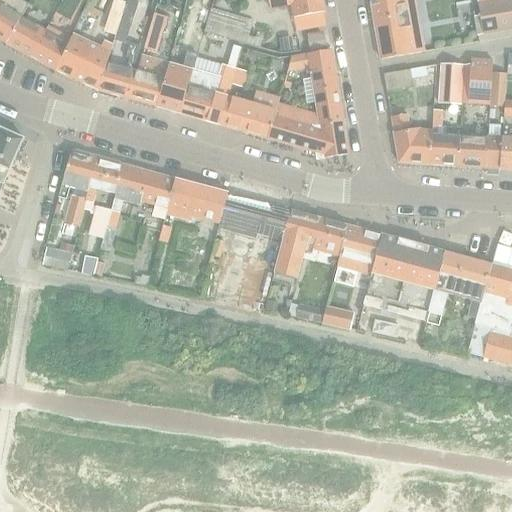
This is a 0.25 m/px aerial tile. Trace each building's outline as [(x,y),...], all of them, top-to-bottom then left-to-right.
[(0,0),(0,39),(7,44),(22,18),(29,6),(19,0),(0,0)] [(128,0),(117,42),(129,45),(141,4),(128,0)] [(268,0),(270,9),(291,5),(296,31),(325,26),(323,12),(324,12),(321,0),(268,0)] [(415,0),(370,0),(382,61),(425,53),(415,0)] [(483,36),(511,30),(511,0),(501,0),(477,4),(483,36)] [(106,33),(115,36),(124,6),(115,3),(106,33)] [(154,15),(144,50),(157,54),(167,19),(154,15)] [(22,18),(7,44),(57,70),(70,40),(48,27),(46,31),(22,18)] [(70,40),(57,70),(95,91),(98,92),(107,64),(112,49),(113,47),(112,47),(104,43),(103,46),(101,49),(72,35),(70,40)] [(312,51),(325,50),(323,35),(310,36),(312,51)] [(310,73),(312,73),(334,69),(331,50),(308,54),(309,55),(292,57),(287,74),(306,71),(306,72),(310,72),(310,73)] [(182,68),(168,64),(164,79),(156,109),(179,115),(187,86),(196,56),(186,53),(182,68)] [(127,100),(156,109),(164,79),(168,64),(141,56),(136,72),(127,100)] [(98,92),(127,100),(136,72),(132,70),(135,59),(129,58),(126,69),(108,64),(98,92)] [(462,105),(488,106),(491,62),(469,60),(469,65),(469,66),(465,67),(462,105)] [(179,115),(219,126),(227,97),(231,86),(230,85),(235,69),(215,63),(206,92),(187,86),(179,115)] [(440,66),(438,103),(461,105),(463,68),(440,66)] [(235,69),(230,85),(231,86),(243,89),(248,73),(235,69)] [(278,104),(268,141),(317,155),(318,160),(349,155),(334,69),(312,73),(313,80),(303,81),(307,105),(317,103),(319,117),(279,105),(278,104)] [(387,94),(415,89),(412,71),(384,75),(387,94)] [(503,108),(505,75),(490,75),(488,108),(503,108)] [(227,97),(219,126),(268,141),(278,104),(279,105),(280,100),(256,93),(253,105),(227,97)] [(511,101),(504,101),(503,118),(511,118),(511,101)] [(434,111),(432,132),(430,166),(458,167),(460,138),(436,136),(437,127),(441,127),(442,112),(434,111)] [(399,164),(430,166),(432,132),(420,130),(420,129),(410,130),(407,116),(391,119),(399,164)] [(0,183),(5,186),(11,172),(24,140),(1,129),(0,131),(0,183)] [(458,167),(500,170),(502,138),(486,137),(486,140),(460,138),(458,167)] [(500,170),(511,171),(511,138),(502,138),(500,170)] [(86,193),(87,188),(95,159),(72,153),(63,187),(86,193)] [(95,159),(87,188),(115,196),(123,167),(95,159)] [(140,203),(167,211),(175,180),(123,167),(115,196),(113,201),(138,208),(140,203)] [(191,218),(219,225),(228,195),(175,180),(167,211),(165,216),(189,223),(191,218)] [(283,242),(292,212),(228,195),(219,225),(218,230),(254,240),(256,235),(283,242)] [(78,228),(85,201),(72,197),(64,225),(78,228)] [(103,241),(106,228),(110,213),(96,209),(88,236),(103,241)] [(301,260),(303,252),(302,252),(303,248),(308,249),(311,239),(317,240),(323,220),(292,212),(283,242),(275,274),(299,280),(304,261),(301,260)] [(119,216),(110,213),(106,228),(115,230),(119,216)] [(340,258),(349,227),(323,220),(317,240),(311,239),(308,249),(303,248),(302,252),(303,252),(314,255),(315,251),(340,258)] [(340,258),(337,268),(372,277),(383,236),(349,227),(340,258)] [(167,246),(171,230),(162,228),(158,243),(167,246)] [(427,323),(429,314),(445,253),(432,250),(425,248),(383,236),(372,277),(364,304),(414,317),(414,320),(427,323)] [(215,241),(209,265),(218,267),(224,243),(215,241)] [(46,250),(43,266),(69,271),(73,247),(62,245),(60,253),(46,250)] [(252,251),(230,245),(228,252),(250,258),(252,251)] [(445,253),(429,314),(442,317),(447,295),(471,302),(467,317),(476,320),(491,266),(445,253)] [(86,258),(82,275),(94,278),(97,261),(86,258)] [(511,271),(491,266),(481,304),(467,355),(511,366),(511,271)] [(298,318),(323,324),(326,312),(301,306),(298,318)] [(326,312),(323,324),(323,325),(349,331),(353,314),(326,308),(326,312)]
